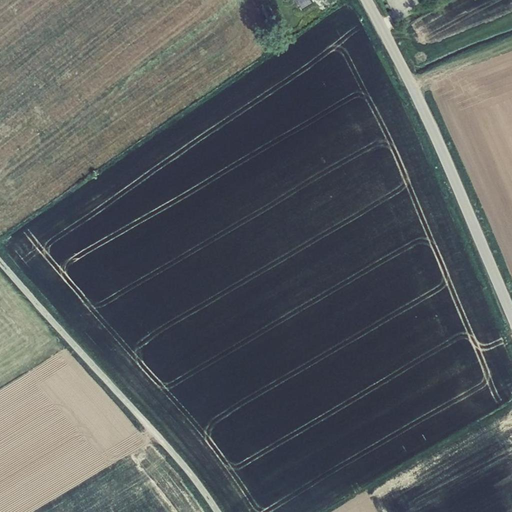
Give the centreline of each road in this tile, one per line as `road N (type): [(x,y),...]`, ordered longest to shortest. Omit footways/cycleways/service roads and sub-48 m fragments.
road 1 (unclassified): [(511,312),(401,60),(366,0)]
road 2 (unclassified): [(0,260),(176,456),(216,511)]
